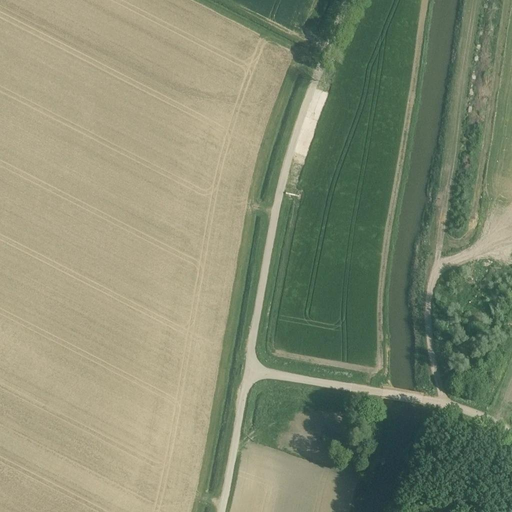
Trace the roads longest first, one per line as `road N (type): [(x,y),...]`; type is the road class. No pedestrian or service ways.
road 1 (unclassified): [(248,375),(281,189),(347,0)]
road 2 (unclassified): [(511,428),(443,401),(248,375)]
road 3 (unclassified): [(221,511),(248,375)]
